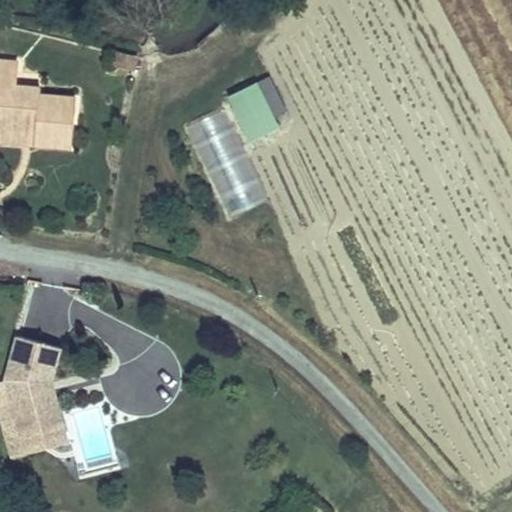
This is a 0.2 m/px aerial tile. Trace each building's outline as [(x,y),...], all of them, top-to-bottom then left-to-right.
[(16,64),(0,62),(0,73),(15,75),(16,64)] [(0,127),(33,131),(32,143),(71,147),(75,99),(40,97),(40,88),(14,86),(15,75),(0,73),(0,127)] [(225,93),(249,140),(281,124),(258,77),(225,93)] [(231,215),(266,200),(225,107),(190,123),(231,215)] [(33,131),(0,127),(0,139),(32,143),(33,131)] [(44,395),(48,381),(57,348),(14,336),(2,379),(15,424),(49,415),(44,395)] [(48,381),(44,395),(49,415),(15,424),(18,435),(59,423),(48,381)] [(76,465),(111,460),(101,405),(74,410),(79,441),(72,443),(76,465)]
